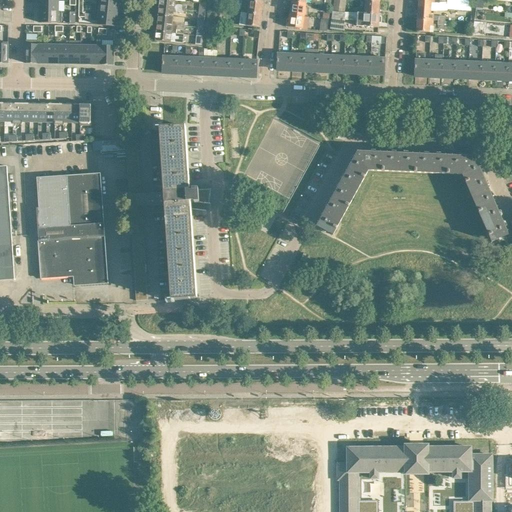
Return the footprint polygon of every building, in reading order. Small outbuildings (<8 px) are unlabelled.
[(174,0),(159,0),(159,7),(187,10),(187,6),(175,5),(175,0),(174,0)] [(243,0),(241,13),(262,15),(263,3),(243,0)] [(418,0),(418,8),(431,9),(431,3),(434,3),(434,0),(418,0)] [(58,12),(58,11),(58,1),(40,1),(40,12),(58,12)] [(290,14),(304,16),(306,3),(291,1),(290,14)] [(358,8),(357,13),(365,14),(379,15),(379,14),(380,2),(365,1),(365,9),(358,8)] [(118,7),(96,5),(95,15),(98,15),(116,17),(118,7)] [(187,10),(159,7),(158,15),(173,17),(174,14),(186,15),(187,10)] [(431,15),(431,9),(418,8),(417,20),(433,21),(433,15),(431,15)] [(58,12),(40,12),(40,23),(61,23),(62,12),(58,11),(58,12)] [(346,13),(339,12),(332,11),(330,30),(343,31),(346,13)] [(260,28),(262,15),(241,13),(239,25),(260,28)] [(357,26),(378,28),(378,23),(381,23),(381,15),(379,14),(379,15),(365,14),(357,13),(357,26)] [(287,19),(286,27),(288,27),(302,29),(304,16),(290,14),(289,19),(288,19),(287,19)] [(97,25),(115,27),(116,17),(98,15),(97,25)] [(158,15),(157,23),(185,26),(185,23),(173,21),(173,17),(158,15)] [(417,20),(417,31),(418,31),(433,33),(433,26),(433,21),(417,20)] [(185,26),(157,23),(156,31),(171,33),(171,32),(176,33),(177,31),(184,32),(185,26)] [(474,23),(472,35),(485,36),(486,24),(474,23)] [(156,31),(155,41),(170,42),(183,43),(184,35),(176,34),(176,33),(171,32),(171,33),(156,31)] [(443,37),(430,36),(430,43),(430,44),(437,45),(437,40),(439,40),(438,44),(443,44),(443,37)] [(38,41),(26,40),(25,63),(36,64),(37,45),(38,45),(38,41)] [(58,64),(69,64),(70,41),(66,41),(66,46),(59,46),(58,64)] [(81,41),(70,41),(69,64),(80,64),(80,46),(81,46),(81,41)] [(36,64),(47,64),(48,46),(38,45),(37,45),(36,64)] [(59,46),(48,46),(47,64),(58,64),(59,46)] [(80,64),(91,65),(91,46),(81,46),(80,46),(80,64)] [(91,65),(102,65),(102,47),(91,46),(91,65)] [(113,65),(113,47),(102,47),(102,65),(113,65)] [(415,77),(428,77),(429,60),(426,60),(426,53),(416,53),(416,57),(415,66),(415,69),(415,77)] [(277,71),(291,71),(291,54),(278,54),(278,60),(277,60),(277,63),(278,63),(277,71)] [(291,54),(291,71),(304,72),(305,55),(291,54)] [(305,55),(304,72),(317,72),(318,56),(305,55)] [(441,78),(442,61),(442,56),(435,55),(435,60),(429,60),(428,77),(441,78)] [(176,74),(177,57),(164,56),(163,62),(163,66),(163,73),(176,74)] [(331,73),(331,56),(318,56),(317,72),(331,73)] [(344,73),(345,57),(331,56),(331,73),(344,73)] [(176,74),(189,75),(190,58),(177,57),(176,74)] [(357,74),(358,57),(345,57),(344,73),(357,74)] [(370,75),(371,58),(358,57),(357,74),(370,75)] [(190,58),(189,75),(203,75),(203,58),(190,58)] [(203,58),(203,75),(216,76),(217,59),(203,58)] [(384,75),(384,58),(371,58),(370,75),(384,75)] [(230,59),(217,59),(216,76),(229,76),(230,59)] [(229,76),(243,77),(243,60),(230,59),(229,76)] [(256,78),(257,61),(256,60),(243,60),(243,77),(256,78)] [(455,78),(456,61),(442,61),(441,78),(455,78)] [(455,78),(468,79),(469,62),(456,61),(455,78)] [(469,62),(468,79),(481,80),(482,63),(469,62)] [(481,80),(494,80),(495,63),(482,63),(481,80)] [(494,80),(508,81),(508,64),(495,63),(494,80)] [(5,104),(5,122),(5,126),(12,126),(12,124),(13,122),(13,104),(5,104)] [(13,122),(12,124),(22,125),(22,122),(22,104),(13,104),(13,122)] [(30,104),(22,104),(22,122),(30,122),(30,104)] [(39,104),(30,104),(30,122),(38,122),(39,104)] [(46,123),(47,104),(39,104),(38,122),(46,123)] [(55,104),(47,104),(46,123),(54,123),(55,123),(55,104)] [(64,105),(55,104),(55,123),(54,123),(54,125),(64,125),(64,123),(64,105)] [(72,123),(72,105),(64,105),(64,123),(72,123)] [(72,105),(72,123),(80,123),(80,105),(72,105)] [(91,105),(80,105),(80,123),(80,126),(90,126),(91,105)] [(167,193),(154,194),(155,205),(167,204),(174,299),(174,300),(171,300),(168,300),(168,301),(174,301),(195,299),(195,297),(194,297),(188,209),(191,209),(206,211),(210,212),(212,196),(212,189),(206,189),(202,190),(198,190),(198,189),(193,190),(190,190),(187,191),(183,129),(184,129),(184,127),(183,127),(163,128),(157,129),(160,129),(162,129),(163,130),(167,193)] [(486,230),(488,233),(492,242),(508,235),(503,222),(505,221),(503,216),(501,217),(489,192),(491,191),(489,187),(487,187),(474,158),(467,157),(468,155),(462,155),(462,157),(435,156),(435,154),(430,154),(430,155),(402,154),(402,152),(397,152),(397,154),(370,153),(370,151),(365,151),(365,153),(358,153),(342,181),(340,180),(338,184),(339,185),(327,209),(325,209),(322,213),(324,214),(317,226),(333,235),(338,226),(340,223),(368,171),(462,175),(486,230)] [(0,166),(0,267),(13,267),(14,280),(15,280),(7,166),(0,166)] [(108,284),(100,173),(67,176),(70,226),(38,228),(41,278),(74,276),(75,285),(108,283),(108,284)] [(36,208),(38,228),(70,226),(67,176),(37,178),(39,208),(36,208)] [(304,253),(302,256),(302,257),(300,260),(305,262),(306,261),(308,256),(304,253)] [(348,464),(338,464),(338,480),(340,480),(340,511),(378,511),(378,509),(373,509),(373,500),(361,501),(361,472),(370,472),(370,475),(371,475),(371,479),(378,479),(378,472),(379,472),(401,471),(406,471),(406,474),(411,474),(416,474),(422,474),(428,474),(428,471),(453,471),(453,478),(460,478),(460,471),(470,471),(470,501),(453,501),(453,511),(490,511),(490,500),(492,500),(491,455),(470,456),(470,448),(427,448),(427,446),(426,446),(425,445),(424,445),(424,446),(416,446),(409,446),(408,445),(408,446),(407,446),(406,446),(406,448),(348,449),(348,464)] [(275,464),(264,465),(264,487),(275,487),(275,464)] [(286,464),(275,464),(275,487),(286,487),(286,464)] [(297,464),(286,464),(286,487),(297,487),(297,464)] [(308,464),(297,464),(297,487),(308,487),(308,464)] [(322,464),(308,464),(308,487),(322,487),(322,464)] [(210,465),(194,465),(194,487),(210,487),(210,465)] [(221,465),(210,465),(210,487),(221,487),(221,465)] [(232,465),(221,465),(221,487),(232,487),(232,465)] [(243,465),(232,465),(232,487),(243,487),(243,465)] [(253,465),(243,465),(243,487),(253,487),(253,465)] [(264,465),(253,465),(253,487),(264,487),(264,465)]
